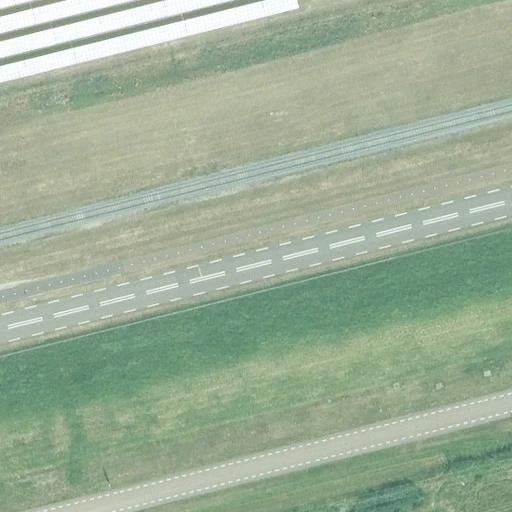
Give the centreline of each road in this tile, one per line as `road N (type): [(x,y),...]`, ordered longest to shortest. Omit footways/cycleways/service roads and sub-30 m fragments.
road 1 (unclassified): [(511,198),(0,326)]
road 2 (unclassified): [(78,511),(511,402)]
